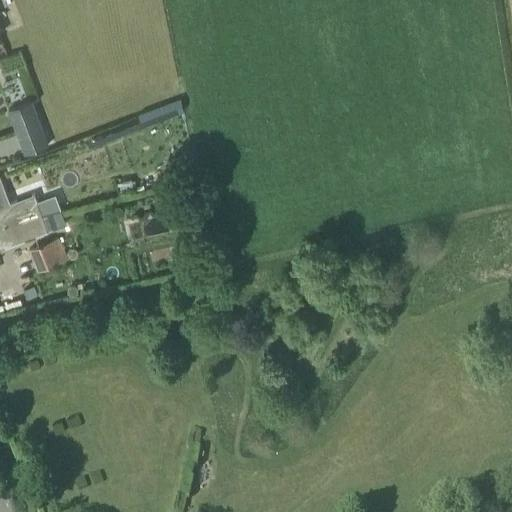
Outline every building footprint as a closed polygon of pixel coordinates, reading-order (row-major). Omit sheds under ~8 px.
[(26,154),(48,146),(31,102),(10,109),(26,154)] [(56,194),(37,202),(41,215),(62,209),(56,194)] [(0,207),(0,226),(1,231),(41,215),(37,202),(19,208),(17,201),(0,207)] [(7,247),(48,231),(41,215),(1,231),(6,242),(7,247)] [(38,271),(68,260),(59,238),(30,249),(38,271)]
